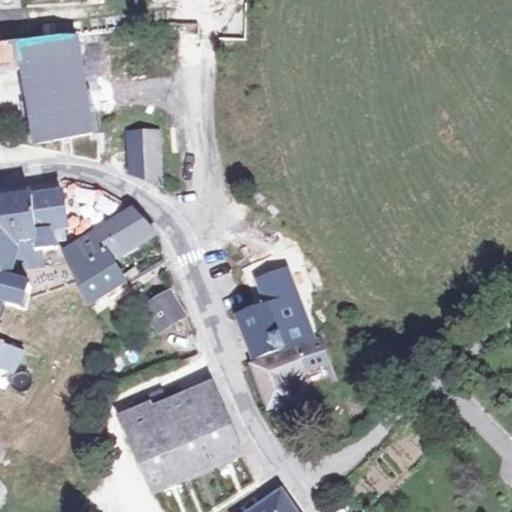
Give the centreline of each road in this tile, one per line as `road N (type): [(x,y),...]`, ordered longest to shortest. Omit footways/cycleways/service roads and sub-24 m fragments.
road 1 (residential): [(0,176),(64,167),(150,199),(178,237),(257,430),(303,497)]
road 2 (residential): [(511,314),(303,497)]
road 3 (track): [(178,237),(212,214),(203,22),(191,0)]
